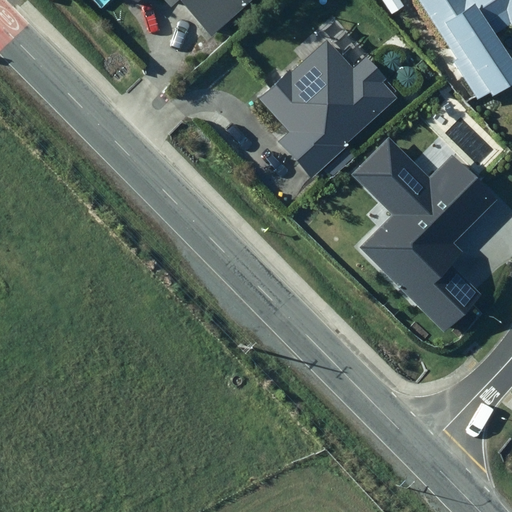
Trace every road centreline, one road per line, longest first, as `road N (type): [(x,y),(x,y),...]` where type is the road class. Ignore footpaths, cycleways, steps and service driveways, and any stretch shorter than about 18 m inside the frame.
road 1 (tertiary): [(0,22),(421,451)]
road 2 (residential): [(421,451),(511,351)]
